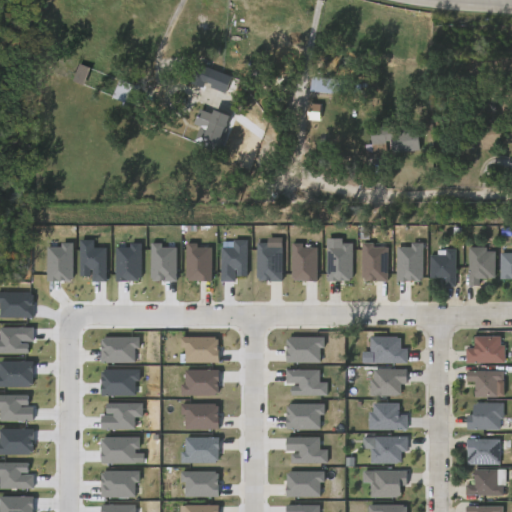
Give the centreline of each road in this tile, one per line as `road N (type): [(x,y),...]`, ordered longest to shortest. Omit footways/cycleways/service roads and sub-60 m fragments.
road 1 (residential): [(511,317),(76,319)]
road 2 (residential): [(441,317),(439,511)]
road 3 (residential): [(254,317),(254,511)]
road 4 (residential): [(76,319),(72,511)]
road 5 (residential): [(339,177),(418,195),(511,195)]
